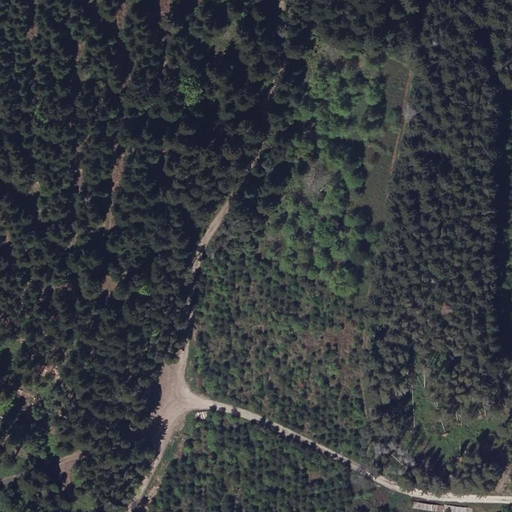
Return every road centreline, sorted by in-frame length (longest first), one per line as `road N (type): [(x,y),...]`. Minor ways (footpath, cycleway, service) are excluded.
road 1 (track): [(125,511),(157,452),(166,410),(185,404),(218,403),(257,417),(383,481),(511,498)]
road 2 (track): [(278,0),(256,139),(197,254),(185,404)]
